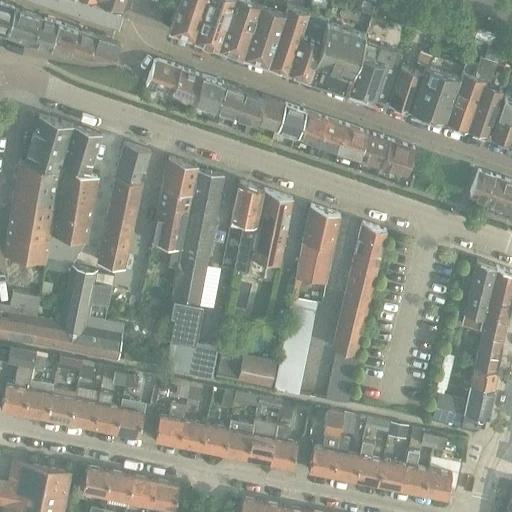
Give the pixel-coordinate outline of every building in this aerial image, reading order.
[(92,0),(122,9),(129,5),(130,4),(128,3),(129,0),(92,0)] [(177,0),(168,27),(194,36),(206,0),(177,0)] [(206,0),(194,36),(218,45),(233,0),(206,0)] [(233,0),(218,45),(242,53),(255,16),(260,0),(261,0),(263,1),(263,0),(233,0)] [(260,0),(255,16),(242,53),(256,57),(267,61),(285,8),(284,7),(286,0),(263,0),(263,1),(261,0),(260,0)] [(285,8),(267,61),(288,69),(303,24),(308,7),(287,0),(286,0),(284,7),(285,8)] [(399,11),(409,16),(411,11),(414,5),(404,0),(399,11)] [(0,25),(6,28),(7,28),(15,7),(0,2),(0,25)] [(418,6),(413,19),(425,24),(430,11),(418,6)] [(7,28),(6,28),(5,32),(32,41),(41,16),(15,7),(7,28)] [(41,16),(32,41),(48,47),(49,44),(51,44),(59,22),(41,16)] [(324,31),(309,77),(347,90),(363,42),(365,33),(327,20),(324,31)] [(59,22),(51,44),(70,51),(71,50),(77,28),(59,22)] [(303,24),(288,69),(309,77),(324,31),(303,24)] [(77,28),(71,50),(90,56),(116,54),(120,43),(77,28)] [(363,42),(347,90),(385,102),(401,51),(393,48),(393,49),(380,45),(379,47),(363,42)] [(487,45),(484,55),(497,59),(500,50),(488,46),(487,45)] [(401,64),(389,103),(411,110),(430,53),(421,51),(417,61),(425,64),(422,72),(401,64)] [(430,53),(411,110),(437,119),(445,122),(460,75),(428,65),(432,54),(430,53)] [(460,75),(445,122),(468,129),(487,76),(491,77),(497,59),(484,55),(484,56),(481,55),(478,62),(475,73),(462,69),(460,75)] [(153,59),(146,82),(194,98),(202,75),(159,60),(153,59)] [(202,75),(194,98),(215,106),(223,82),(202,75)] [(487,76),(468,129),(487,135),(503,88),(489,83),(491,77),(487,76)] [(223,82),(215,106),(236,113),(244,89),(223,82)] [(244,89),(236,113),(256,120),(264,96),(244,89)] [(264,96),(256,120),(277,127),(285,103),(264,96)] [(511,98),(505,96),(491,136),(511,143),(511,98)] [(285,103),(277,127),(297,134),(305,110),(285,103)] [(305,110),(297,134),(318,141),(326,118),(305,110)] [(46,260),(47,256),(62,165),(74,125),(39,114),(26,160),(20,159),(4,252),(46,260)] [(326,118),(318,141),(339,148),(347,125),(326,118)] [(62,165),(47,256),(73,261),(86,238),(97,175),(89,172),(101,133),(74,125),(62,165)] [(347,125),(339,148),(360,155),(368,132),(347,125)] [(368,132),(360,155),(382,163),(390,140),(368,132)] [(390,140),(382,163),(406,171),(414,148),(390,140)] [(115,174),(104,227),(98,260),(124,265),(142,179),(150,149),(124,141),(115,174)] [(170,156),(163,185),(192,191),(181,247),(171,299),(173,299),(170,314),(174,314),(170,337),(164,365),(173,369),(212,377),(218,347),(195,342),(202,303),(199,302),(224,174),(197,168),(198,165),(170,156)] [(478,169),(470,192),(492,200),(500,176),(478,169)] [(511,180),(500,176),(492,200),(511,206),(511,180)] [(243,222),(234,268),(249,271),(251,257),(264,188),(239,179),(231,218),(243,222)] [(163,186),(153,240),(181,247),(192,191),(163,185),(163,186)] [(251,257),(280,264),(292,197),(264,188),(251,257)] [(303,240),(292,297),(298,298),(302,277),(326,282),(333,249),(341,214),(310,204),(303,240)] [(336,352),(325,398),(348,402),(359,352),(356,352),(386,229),(362,221),(333,346),(339,348),(338,352),(336,352)] [(464,312),(475,316),(483,318),(484,313),(496,266),(477,260),(464,312)] [(0,333),(31,339),(32,339),(117,356),(121,331),(121,330),(86,323),(88,314),(90,302),(108,305),(112,284),(94,280),(96,271),(96,269),(71,264),(60,318),(37,314),(0,307),(0,333)] [(511,271),(496,266),(484,313),(508,319),(508,316),(511,302),(511,271)] [(292,297),(274,388),(299,393),(317,301),(298,298),(292,297)] [(484,318),(481,332),(504,337),(508,319),(484,313),(483,318),(484,318)] [(481,332),(478,348),(501,354),(504,337),(481,332)] [(5,382),(0,407),(24,411),(28,393),(29,386),(33,366),(36,351),(10,346),(7,361),(18,363),(14,384),(5,382)] [(478,348),(475,365),(497,371),(501,354),(478,348)] [(217,375),(272,385),(277,358),(244,352),(243,354),(221,350),(217,375)] [(36,351),(33,366),(45,369),(48,357),(47,357),(48,353),(36,351)] [(57,366),(79,370),(80,370),(82,359),(60,355),(57,366)] [(80,370),(79,370),(78,375),(91,378),(94,361),(82,358),(82,359),(80,370)] [(473,364),(470,382),(494,389),(497,371),(475,365),(473,364)] [(114,382),(125,384),(127,374),(126,373),(127,372),(116,370),(114,382)] [(127,374),(125,384),(137,386),(139,376),(127,374)] [(176,394),(187,396),(188,393),(190,381),(173,378),(173,382),(178,383),(176,394)] [(188,393),(187,396),(199,399),(202,383),(190,381),(188,393)] [(462,421),(483,426),(486,415),(488,415),(494,389),(470,382),(462,421)] [(52,391),(47,416),(70,421),(75,395),(76,390),(53,385),(52,391)] [(28,393),(24,411),(47,416),(52,391),(29,386),(28,393)] [(221,404),(233,406),(234,399),(235,393),(236,390),(225,388),(224,393),(221,404)] [(97,400),(92,425),(115,430),(120,405),(110,403),(112,393),(99,390),(97,400)] [(235,393),(234,399),(247,401),(258,403),(259,395),(255,394),(250,393),(248,393),(236,390),(235,393)] [(460,426),(466,398),(440,391),(433,420),(460,426)] [(75,395),(70,421),(92,425),(97,400),(75,395)] [(258,403),(280,407),(282,400),(282,399),(260,395),(258,403)] [(294,402),(282,399),(282,400),(280,407),(281,408),(280,416),(291,418),(294,402)] [(160,413),(154,438),(178,443),(183,417),(186,404),(171,401),(169,412),(164,411),(164,414),(160,413)] [(120,405),(115,430),(139,435),(144,410),(120,405)] [(323,446),(314,444),(309,469),(332,473),(339,435),(341,428),(344,412),(328,409),(323,431),(326,432),(323,446)] [(344,412),(341,428),(353,430),(357,414),(344,412)] [(388,432),(390,421),(391,420),(368,416),(366,427),(388,432)] [(183,417),(178,443),(201,447),(206,422),(183,417)] [(228,426),(224,452),(246,456),(253,422),(230,417),(228,426)] [(253,422),(246,456),(269,461),(277,422),(254,417),(253,422)] [(406,437),(409,425),(409,424),(392,421),(389,434),(406,437)] [(206,422),(201,447),(224,452),(228,426),(206,422)] [(277,422),(269,461),(293,466),(298,441),(287,439),(290,425),(277,422)] [(421,444),(432,446),(434,435),(423,433),(421,444)] [(339,435),(332,473),(354,478),(360,453),(347,450),(350,437),(339,435)] [(434,435),(432,446),(445,449),(447,437),(434,435)] [(360,453),(354,478),(377,483),(382,458),(371,455),(373,442),(362,440),(360,453)] [(405,462),(400,487),(423,492),(428,467),(417,464),(419,451),(408,448),(405,462)] [(0,502),(5,503),(2,511),(61,511),(70,470),(14,458),(10,481),(0,479),(0,502)] [(382,458),(377,483),(400,487),(405,462),(382,458)] [(82,490),(106,495),(111,470),(87,465),(82,490)] [(428,467),(423,492),(446,497),(452,471),(428,467)] [(111,470),(106,495),(128,500),(134,474),(111,470)] [(134,474),(128,500),(152,504),(157,479),(134,474)] [(157,479),(152,504),(175,509),(180,484),(157,479)] [(263,511),(266,501),(243,496),(239,511),(263,511)] [(263,511),(287,511),(289,506),(266,501),(263,511)]
